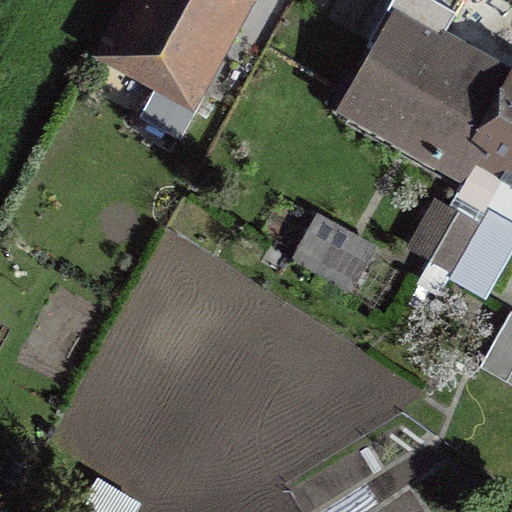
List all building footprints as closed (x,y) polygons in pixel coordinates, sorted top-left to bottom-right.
[(143,0),(118,47),(185,84),(231,0),(143,0)] [(456,189),(457,190),(511,93),(511,77),(442,37),(456,11),(436,0),(391,0),(369,40),(380,46),(346,105),(465,173),(456,189)] [(511,93),(457,190),(511,220),(511,93)] [(457,207),(456,210),(438,200),(413,244),(433,256),(418,283),(438,294),(479,219),(457,207)] [(326,205),(306,252),(371,280),(391,232),(326,205)] [(511,383),(511,311),(511,310),(479,365),(511,383)]
